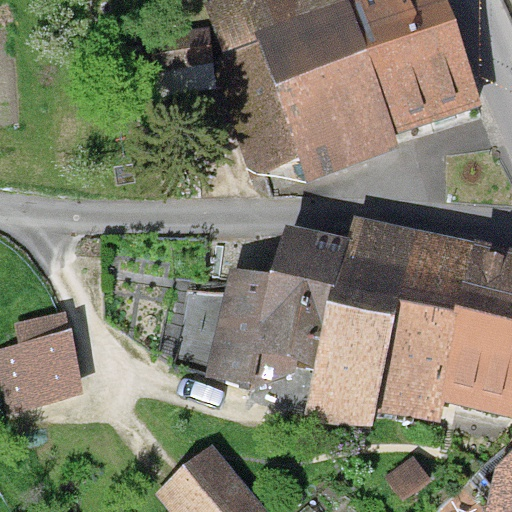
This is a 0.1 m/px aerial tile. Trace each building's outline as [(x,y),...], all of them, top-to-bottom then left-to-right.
[(313,168),(319,188),(405,161),(400,142),(480,117),(443,0),(427,0),(406,7),(404,0),(258,0),(220,12),(237,67),(278,54),(291,95),(313,168)] [(265,183),(313,168),(291,95),(242,110),(265,183)] [(376,411),(416,229),(352,214),(348,237),(284,223),(273,274),(230,265),(205,378),(307,400),(303,415),(372,430),(376,411)] [(478,243),(416,229),(376,411),(436,424),(440,400),(478,243)] [(511,250),(478,243),(440,400),(511,416),(511,250)] [(78,339),(7,351),(17,407),(87,395),(78,339)] [(511,511),(511,452),(497,467),(486,508),(485,511),(511,511)] [(263,511),(221,461),(171,503),(178,511),(263,511)] [(424,465),(393,484),(407,506),(438,487),(424,465)]
